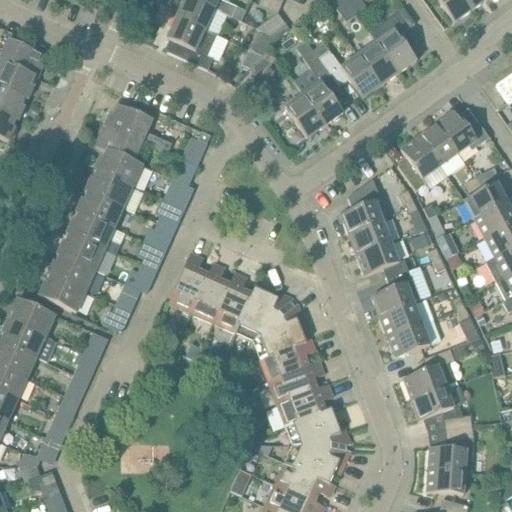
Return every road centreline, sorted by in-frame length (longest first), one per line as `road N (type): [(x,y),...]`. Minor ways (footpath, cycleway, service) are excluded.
road 1 (residential): [(376,511),(389,484),(387,438),(288,193)]
road 2 (residential): [(79,511),(64,468),(121,344),(133,350),(192,224)]
road 3 (residential): [(241,139),(209,98),(0,11)]
road 4 (residential): [(288,193),(459,73)]
